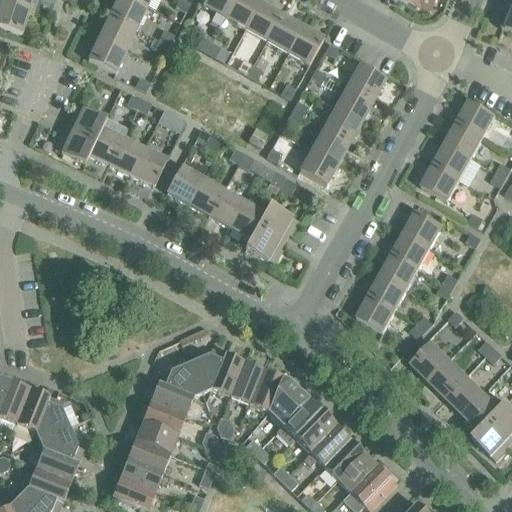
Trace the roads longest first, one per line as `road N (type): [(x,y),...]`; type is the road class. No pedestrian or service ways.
road 1 (residential): [(296,326),(2,188)]
road 2 (residential): [(296,326),(446,54)]
road 3 (residential): [(431,467),(296,326)]
road 4 (residential): [(2,188),(58,43)]
road 5 (residential): [(333,0),(446,54)]
